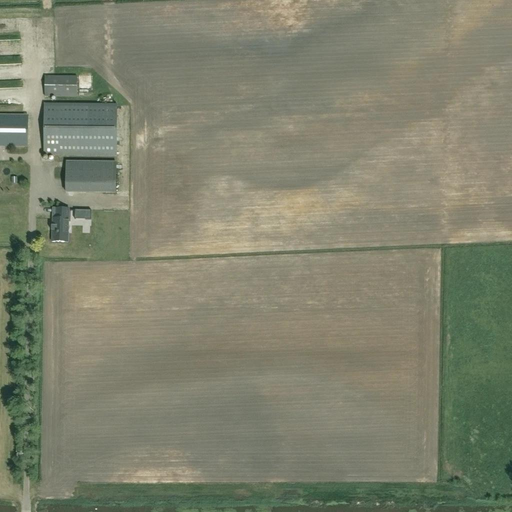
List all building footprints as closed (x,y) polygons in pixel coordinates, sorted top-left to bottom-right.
[(22,38),(0,38),(0,55),(23,55),(22,38)] [(0,79),(14,79),(14,65),(23,65),(23,60),(1,60),(1,67),(0,66),(0,79)] [(77,78),(45,78),(45,98),(77,98),(77,78)] [(117,106),(109,106),(45,106),(45,157),(109,157),(117,157),(117,106)] [(0,116),(0,147),(28,148),(28,117),(0,116)] [(66,193),(116,193),(116,163),(66,163),(66,193)] [(52,243),(68,243),(69,210),(56,209),(56,220),(53,220),(52,243)] [(76,211),(76,219),(92,220),(92,212),(76,211)]
